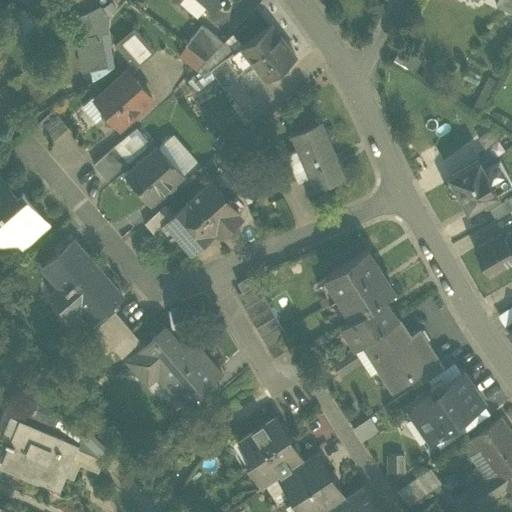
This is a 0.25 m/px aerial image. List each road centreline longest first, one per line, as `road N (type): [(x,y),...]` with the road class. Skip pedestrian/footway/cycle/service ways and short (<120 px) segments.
road 1 (residential): [(372,470),(300,365),(279,371),(262,361),(210,270)]
road 2 (residential): [(210,270),(155,289),(29,143)]
road 3 (residential): [(405,192),(210,270)]
road 4 (residential): [(511,371),(405,192)]
road 5 (residential): [(405,192),(353,82)]
